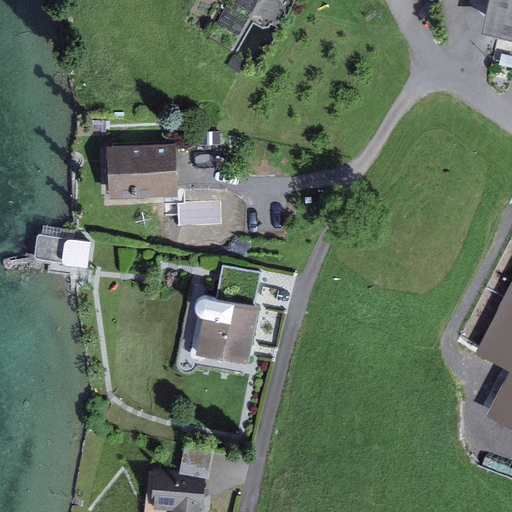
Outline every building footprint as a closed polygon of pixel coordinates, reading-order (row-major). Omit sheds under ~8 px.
[(447,0),(454,13),(472,5),(469,0),(447,0)] [(511,0),(503,0),(496,36),(511,39),(511,0)] [(109,197),(178,193),(175,147),(106,151),(109,197)] [(90,268),(94,244),(39,235),(35,259),(90,268)] [(511,293),(483,351),(511,366),(511,372),(490,415),(511,426),(511,293)] [(207,300),(196,353),(246,362),(256,310),(207,300)] [(156,482),(151,511),(205,511),(209,490),(156,482)]
